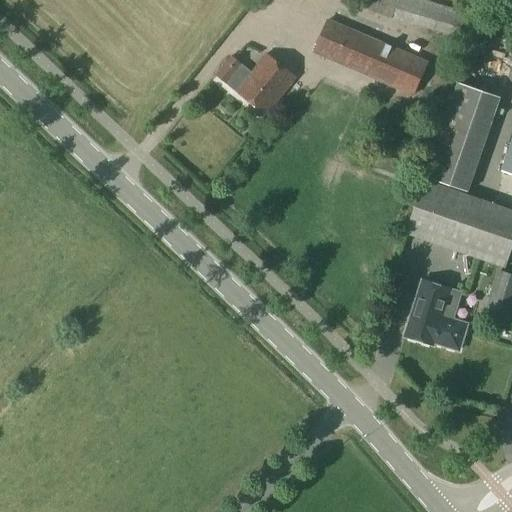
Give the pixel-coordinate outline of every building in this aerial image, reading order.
[(363,0),(360,9),(392,19),(398,0),(363,0)] [(398,0),(392,19),(458,39),(466,13),(423,0),(398,0)] [(328,18),(312,54),(413,98),(429,62),(328,18)] [(511,64),(511,52),(498,47),(494,57),(511,64)] [(231,58),(216,76),(238,95),(264,117),(295,79),(269,57),(253,76),(231,58)] [(456,85),(425,179),(467,193),(498,99),(456,85)] [(511,137),(500,172),(511,176),(511,137)] [(378,156),(374,170),(403,180),(408,165),(378,156)] [(511,210),(421,181),(404,235),(503,267),(511,238),(511,210)] [(481,321),(507,329),(511,315),(511,274),(498,270),(481,321)] [(422,282),(404,337),(433,346),(433,344),(458,351),(466,325),(451,321),(459,294),(422,282)]
